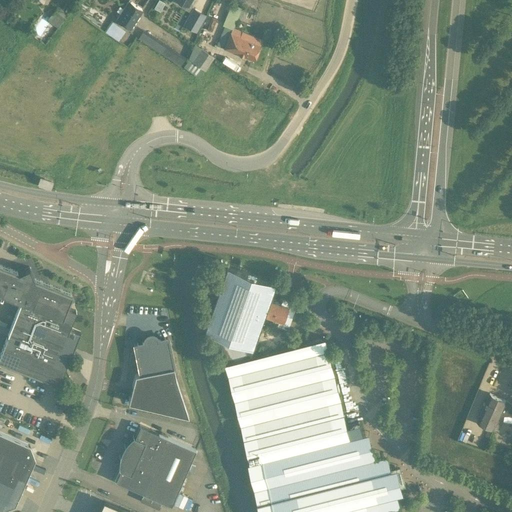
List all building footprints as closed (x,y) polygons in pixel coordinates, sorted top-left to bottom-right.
[(129,0),(116,19),(130,28),(142,9),(129,0)] [(57,6),(52,13),(62,21),(67,14),(75,3),(72,1),(69,6),(68,5),(65,9),(65,8),(64,11),(57,6)] [(240,5),(231,2),(222,24),(231,28),(240,5)] [(79,5),(75,10),(82,15),(85,12),(84,9),(79,5)] [(205,15),(193,7),(183,24),(196,31),(205,15)] [(104,30),(116,39),(124,29),(111,20),(104,30)] [(240,36),(241,31),(232,27),(224,48),(253,59),(259,44),(240,36)] [(141,31),(136,39),(179,64),(183,57),(141,31)] [(213,56),(195,43),(185,67),(198,77),(213,56)] [(55,181),(41,176),(38,185),(52,190),(55,181)] [(17,271),(0,264),(0,292),(21,301),(0,353),(0,361),(58,385),(77,337),(67,333),(76,310),(66,306),(71,293),(34,278),(29,266),(17,271)] [(214,303),(205,329),(219,334),(224,353),(226,361),(225,362),(250,461),(248,461),(260,511),(382,511),(382,509),(388,508),(385,495),(397,492),(396,488),(404,486),(402,476),(400,468),(392,470),(391,466),(379,469),(375,456),(369,457),(360,420),(347,423),(325,336),(299,343),(297,344),(251,355),(248,345),(254,347),(266,314),(284,321),(290,306),(280,303),(271,300),(277,282),(228,265),(214,303)] [(144,342),(134,344),(140,373),(135,374),(128,402),(188,416),(175,377),(168,337),(157,339),(157,338),(156,337),(156,336),(155,335),(154,335),(153,334),(152,334),(151,334),(150,334),(149,334),(148,335),(147,335),(146,336),(146,337),(145,338),(144,339),(144,340),(144,341),(144,342)] [(511,404),(508,402),(489,393),(477,421),(494,429),(498,420),(506,416),(506,418),(511,417),(511,416),(511,404)] [(120,468),(115,480),(141,492),(161,500),(171,504),(195,449),(139,424),(134,436),(133,435),(132,436),(131,436),(130,437),(129,438),(128,439),(127,440),(126,441),(125,442),(124,443),(124,444),(123,445),(122,447),(122,448),(121,449),(121,450),(120,451),(120,453),(119,454),(119,455),(119,456),(119,458),(118,459),(118,460),(118,462),(118,463),(118,464),(118,465),(118,467),(118,468),(120,468)] [(15,504),(25,481),(35,458),(30,445),(0,431),(0,509),(1,510),(15,504)] [(127,511),(104,501),(99,511),(127,511)]
